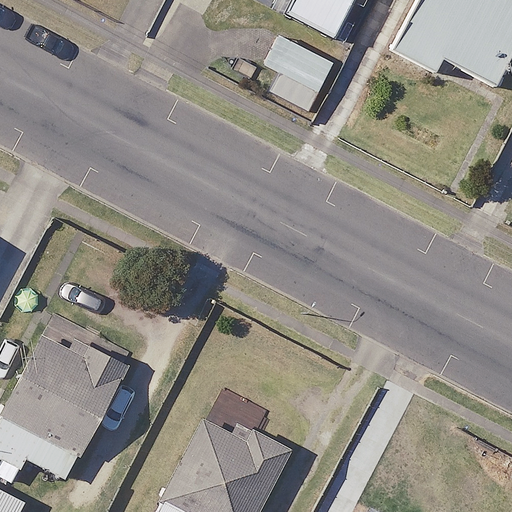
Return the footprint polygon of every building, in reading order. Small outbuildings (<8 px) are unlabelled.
[(288,0),(277,10),(333,38),(352,0),(288,0)] [(511,0),(417,0),(391,49),(443,77),(450,63),(493,86),(511,50),(511,0)] [(124,366),(84,346),(71,339),(65,351),(38,337),(0,408),(0,457),(3,459),(0,464),(0,476),(10,482),(18,467),(24,456),(65,478),(124,366)] [(255,511),(287,453),(258,438),(270,413),(222,388),(165,497),(193,511),(255,511)] [(361,511),(445,511),(446,510),(379,476),(361,511)]
